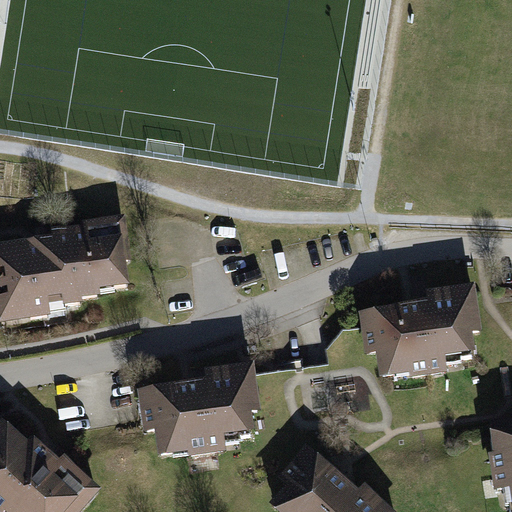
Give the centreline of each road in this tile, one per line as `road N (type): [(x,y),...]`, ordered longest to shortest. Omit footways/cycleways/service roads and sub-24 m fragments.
road 1 (residential): [(0,377),(155,346),(395,254),(511,247)]
road 2 (track): [(511,224),(214,210),(53,155),(0,149)]
